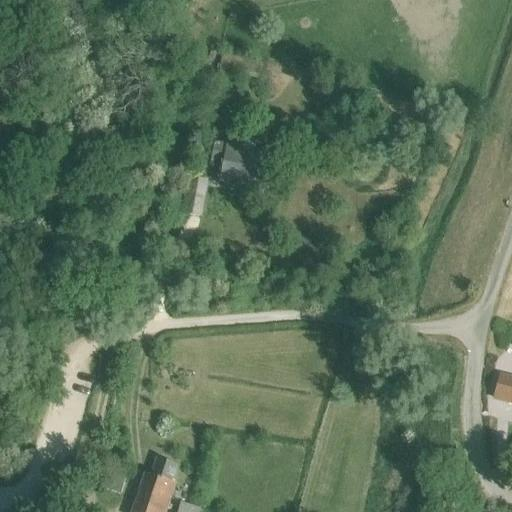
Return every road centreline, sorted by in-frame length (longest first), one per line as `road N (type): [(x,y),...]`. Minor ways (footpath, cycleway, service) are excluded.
road 1 (unclassified): [(475,331),(473,440),(482,472),(511,500)]
road 2 (unknown): [(136,333),(131,405),(139,480),(125,511)]
